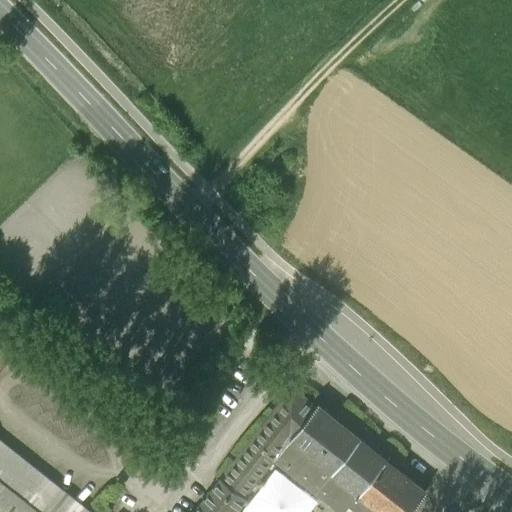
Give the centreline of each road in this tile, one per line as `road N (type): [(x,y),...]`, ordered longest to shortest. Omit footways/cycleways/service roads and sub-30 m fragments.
road 1 (secondary): [(0,15),(307,327),(511,496)]
road 2 (track): [(401,0),(186,209)]
